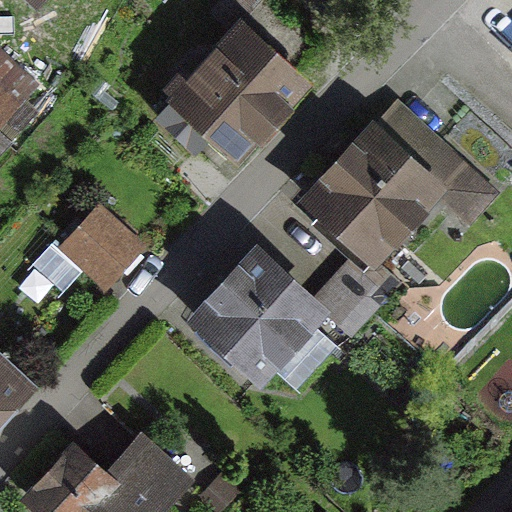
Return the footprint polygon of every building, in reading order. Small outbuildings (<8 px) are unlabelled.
[(77,0),(57,0),(68,10),(77,0)] [(311,85),(231,22),(161,110),(241,174),(311,85)] [(0,60),(0,176),(58,119),(0,60)] [(490,192),(405,127),(340,213),(425,277),(490,192)] [(81,272),(121,294),(152,237),(87,202),(46,278),(71,291),(81,272)] [(296,292),(268,269),(222,327),(317,402),(398,300),(370,278),(357,293),(319,263),(296,292)] [(0,344),(0,417),(36,375),(0,344)] [(109,414),(32,501),(45,511),(163,511),(188,483),(109,414)]
